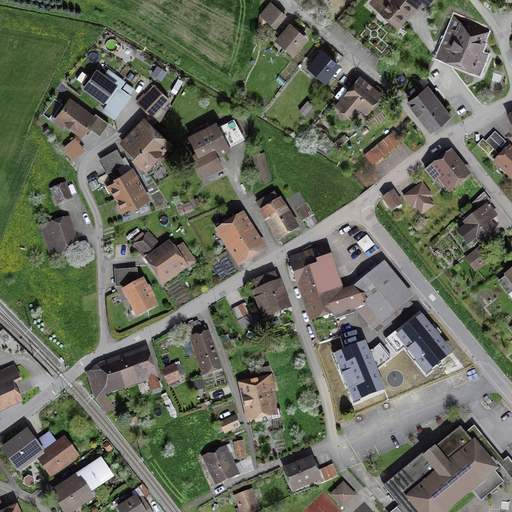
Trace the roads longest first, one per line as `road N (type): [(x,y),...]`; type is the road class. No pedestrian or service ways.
road 1 (residential): [(104,353),(98,219),(81,169),(120,131),(117,121),(133,101)]
road 2 (residential): [(357,207),(511,393)]
road 3 (residential): [(277,255),(104,353)]
road 4 (residential): [(277,255),(325,392),(330,444)]
road 5 (residential): [(104,353),(0,429)]
